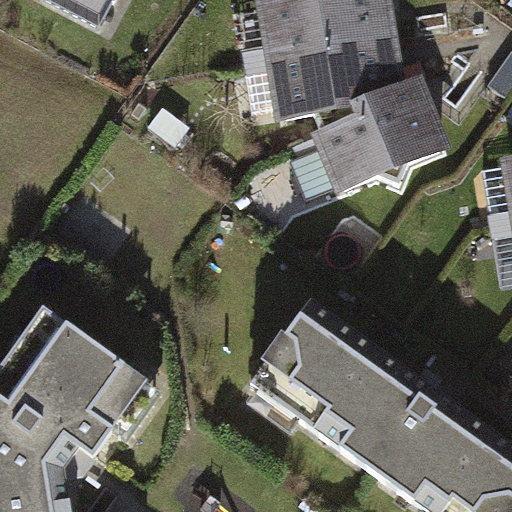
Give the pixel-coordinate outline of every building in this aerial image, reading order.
[(383,0),(262,0),(272,62),(390,42),(383,0)] [(390,42),(272,62),(282,124),(313,117),(321,135),(360,119),(357,110),(399,94),(390,42)] [(360,119),(321,135),(344,192),(442,153),(415,87),(399,94),(357,110),(360,119)] [(511,511),(511,445),(431,387),(314,302),(254,385),(429,511),(511,511)] [(150,385),(45,309),(0,371),(0,511),(72,511),(68,478),(85,475),(90,469),(150,385)]
